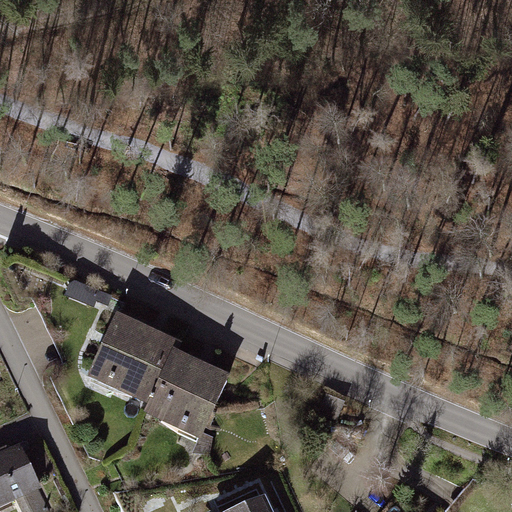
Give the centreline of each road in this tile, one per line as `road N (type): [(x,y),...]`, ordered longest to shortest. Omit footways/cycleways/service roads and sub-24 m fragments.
road 1 (tertiary): [(0,220),(511,442)]
road 2 (track): [(511,278),(381,256),(221,184),(0,102)]
road 3 (residential): [(100,511),(0,307)]
